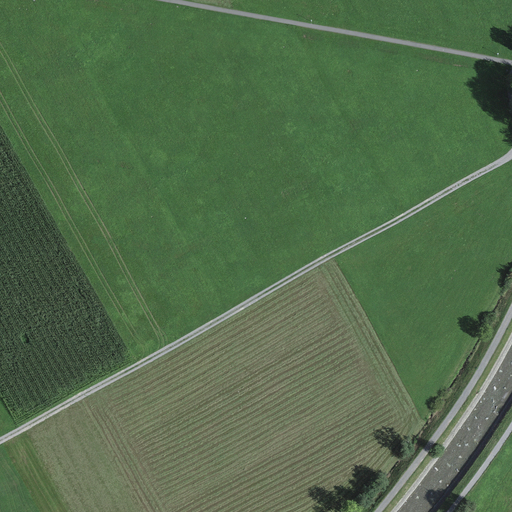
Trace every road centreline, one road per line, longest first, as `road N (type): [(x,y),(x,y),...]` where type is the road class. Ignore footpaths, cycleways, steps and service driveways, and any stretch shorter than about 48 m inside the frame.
road 1 (track): [(0,440),(511,154)]
road 2 (track): [(511,62),(170,0)]
road 3 (track): [(378,511),(511,314)]
